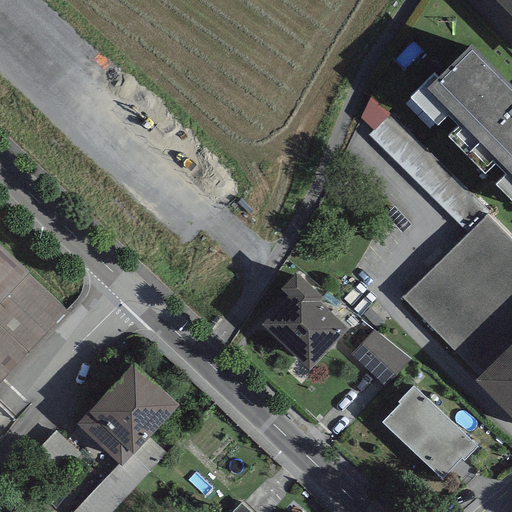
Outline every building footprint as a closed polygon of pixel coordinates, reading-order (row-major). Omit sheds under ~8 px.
[(511,0),(493,0),(511,19),(511,0)] [(511,88),(472,47),(436,82),(433,79),(411,101),(437,128),(448,118),(459,129),(448,140),(484,178),(496,166),(506,177),(495,188),(511,205),(511,88)] [(374,131),(390,115),(371,97),(360,119),(374,131)] [(490,212),(390,115),(374,131),(369,136),(469,234),(487,215),(490,212)] [(511,346),(511,239),(487,215),(469,234),(403,299),(480,378),(511,346)] [(0,384),(69,311),(0,245),(0,384)] [(323,301),(296,274),(280,291),(288,299),(261,326),(309,372),(348,332),(320,304),(323,301)] [(411,360),(375,331),(350,355),(385,387),(411,360)] [(511,346),(480,378),(474,382),(511,421),(511,346)] [(133,356),(76,417),(120,459),(146,432),(178,398),(133,356)] [(413,387),(398,403),(401,405),(382,425),(442,480),(462,459),(464,461),(477,447),(413,387)] [(109,511),(167,452),(146,432),(120,459),(69,511),(109,511)] [(57,437),(46,454),(61,464),(72,447),(57,437)]
